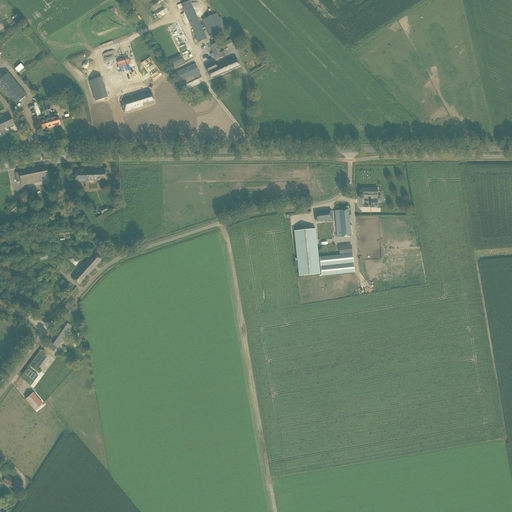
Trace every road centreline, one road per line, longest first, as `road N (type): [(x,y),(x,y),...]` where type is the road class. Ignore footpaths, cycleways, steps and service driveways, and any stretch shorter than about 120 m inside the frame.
road 1 (unclassified): [(48,328),(96,274),(128,253),(243,214),(337,197),(347,184),(349,149)]
road 2 (tertiary): [(349,149),(48,152),(0,162)]
road 3 (tertiary): [(511,148),(349,149)]
